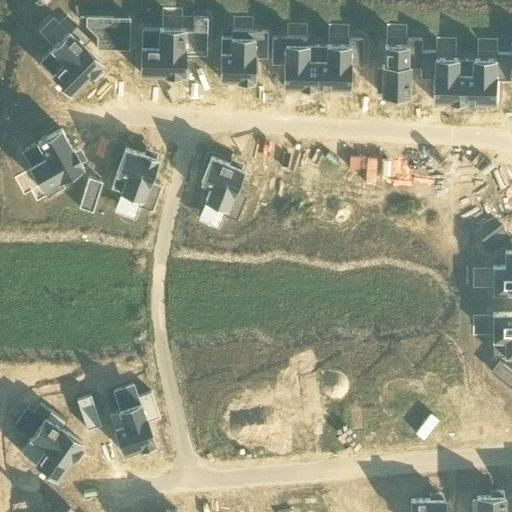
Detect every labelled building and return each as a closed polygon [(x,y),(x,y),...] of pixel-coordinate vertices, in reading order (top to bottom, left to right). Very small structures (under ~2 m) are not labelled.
[(97,36),(98,50),(129,51),(130,45),(131,18),(85,17),(85,23),(97,36)] [(142,28),(141,74),(164,74),(164,77),(181,76),(180,74),(186,77),(185,50),(207,51),(208,17),(194,18),(193,29),(142,28)] [(38,60),(50,73),(70,93),(88,76),(89,77),(90,76),(94,80),(103,71),(99,67),(101,65),(100,64),(103,62),(85,43),(90,38),(76,23),(51,48),(38,60)] [(232,37),(221,37),(221,79),(238,79),(238,80),(254,80),(254,57),(268,57),(268,37),(268,30),(232,30),(232,37)] [(271,37),(271,63),(284,63),(284,87),(317,87),(317,45),(309,45),(309,37),(271,37)] [(317,45),(317,87),(351,87),(351,65),(363,66),(363,38),(349,38),(349,46),(317,45)] [(378,68),(378,84),(377,91),(382,91),(382,95),(409,95),(410,67),(421,67),(421,50),(421,39),(406,38),(406,45),(385,45),(385,65),(382,65),(382,68),(378,68)] [(421,67),(420,78),(433,78),(432,102),(434,102),(434,108),(447,108),(447,103),(466,104),(467,59),(436,58),(437,51),(421,50),(421,67)] [(467,59),(466,104),(484,104),(484,110),(497,110),(497,104),(499,105),(500,79),(511,79),(511,52),(498,52),(498,60),(467,59)] [(22,150),(30,166),(46,197),(64,188),(61,181),(84,169),(83,166),(83,165),(82,163),(76,150),(75,151),(63,129),(38,142),(22,150)] [(126,147),(116,173),(111,188),(122,192),(142,199),(139,206),(154,211),(163,185),(151,180),(159,157),(143,152),(142,153),(126,147)] [(212,155),(201,180),(212,185),(206,199),(225,207),(222,215),(236,220),(247,195),(235,190),(245,167),(229,161),(228,162),(212,155)] [(274,158),(261,182),(272,188),(264,202),(283,211),(280,218),(293,225),(306,200),(294,194),(305,172),(290,165),(290,166),(274,158)] [(339,164),(323,187),(332,194),(323,207),(341,219),(337,225),(349,233),(365,210),(354,203),(368,183),(354,173),(353,174),(339,164)] [(400,197),(389,208),(404,223),(398,228),(409,239),(429,219),(419,210),(436,192),(424,180),(423,181),(411,169),(391,189),(400,197)] [(89,176),(79,207),(93,212),(104,181),(89,176)] [(454,216),(438,228),(451,245),(445,250),(455,262),(478,245),(471,236),(495,218),(478,195),(475,197),(472,194),(453,208),(456,212),(453,214),(454,216)] [(502,225),(481,241),(490,253),(511,237),(502,225)] [(495,258),(495,285),(511,285),(511,241),(508,242),(508,258),(495,258)] [(511,305),(493,305),(492,335),(504,335),(503,351),(511,351),(511,305)] [(449,353),(433,370),(449,383),(448,385),(451,388),(447,391),(467,408),(470,404),(473,406),(492,383),(469,363),(476,355),(454,337),(443,349),(449,353)] [(397,370),(381,383),(390,396),(382,403),(399,424),(413,414),(414,415),(427,404),(412,385),(422,376),(405,355),(393,365),(397,370)] [(511,365),(499,355),(490,367),(511,384),(511,382),(511,365)] [(329,403),(318,409),(332,433),(348,424),(348,426),(364,417),(352,396),(362,389),(349,365),(336,373),(339,379),(321,390),(329,403)] [(266,407),(257,411),(269,439),(286,431),(286,432),(303,424),(293,401),(304,397),(293,371),(279,377),(281,383),(261,393),(266,407)] [(206,414),(196,418),(204,444),(221,439),(221,440),(238,435),(230,412),(244,408),(235,382),(220,386),(222,393),(202,400),(206,414)] [(124,424),(113,428),(122,455),(138,449),(138,450),(155,445),(148,422),(160,418),(152,392),(137,396),(139,403),(119,410),(124,424)] [(91,393),(77,398),(86,429),(101,425),(91,393)] [(51,410),(29,438),(44,449),(34,464),(56,481),(71,461),(72,461),(82,448),(81,447),(83,444),(62,429),(67,423),(51,410)] [(474,497),(474,511),(506,511),(507,493),(479,493),(479,497),(474,497)] [(410,498),(409,511),(444,511),(445,497),(427,497),(427,498),(410,498)] [(353,500),(353,511),(388,511),(389,500),(371,499),(371,501),(353,500)]
